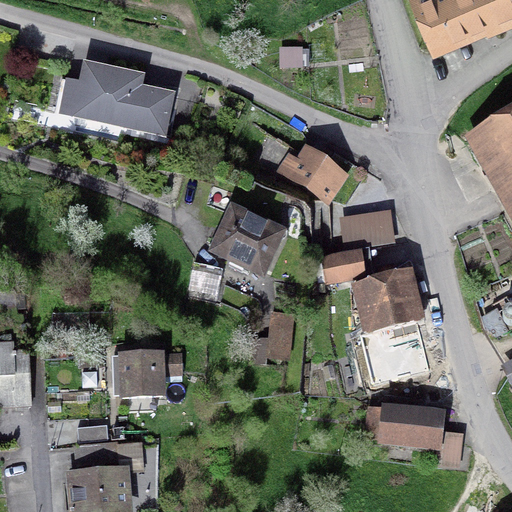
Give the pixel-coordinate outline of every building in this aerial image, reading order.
[(511,0),(415,0),(430,40),(511,10),(511,0)] [(302,45),(281,47),(282,63),(304,61),(302,45)] [(60,114),(161,133),(168,97),(137,91),(140,73),(86,63),(83,80),(67,77),(60,114)] [(511,111),(473,137),(511,197),(511,111)] [(339,174),(303,152),(287,177),(323,199),(339,174)] [(347,248),(397,240),(392,212),(342,220),(347,248)] [(278,234),(234,215),(217,253),(262,272),(278,234)] [(358,256),(321,262),(324,282),(361,275),(358,256)] [(218,304),(221,276),(201,274),(197,302),(218,304)] [(432,369),(406,279),(348,295),(374,385),(432,369)] [(289,357),(294,315),(275,313),(270,355),(289,357)] [(0,405),(1,405),(1,414),(31,412),(27,360),(14,360),(14,352),(0,352),(0,405)] [(159,355),(117,356),(119,398),(161,397),(159,355)] [(435,420),(383,415),(380,443),(432,448),(435,420)] [(107,442),(106,428),(74,430),(75,445),(107,442)] [(107,442),(75,445),(77,471),(145,466),(143,439),(107,442)] [(124,511),(122,474),(70,477),(71,511),(124,511)]
